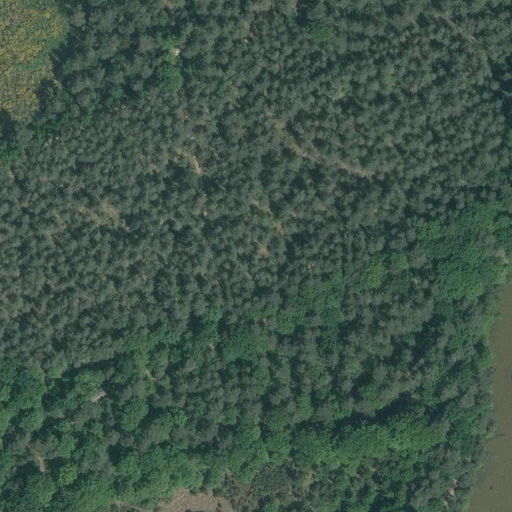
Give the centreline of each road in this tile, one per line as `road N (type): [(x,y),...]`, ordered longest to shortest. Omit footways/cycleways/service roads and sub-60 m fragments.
road 1 (track): [(511,199),(0,441)]
road 2 (track): [(226,334),(168,0)]
road 3 (track): [(411,511),(483,236),(511,202)]
road 4 (track): [(184,81),(0,163)]
